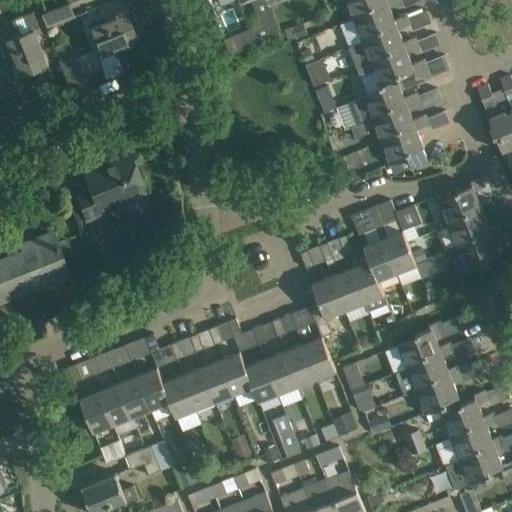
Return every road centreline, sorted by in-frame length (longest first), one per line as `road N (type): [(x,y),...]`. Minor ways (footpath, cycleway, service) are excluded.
road 1 (residential): [(202,225),(204,285),(29,355),(44,511)]
road 2 (residential): [(511,220),(487,162),(412,193),(377,187),(272,225)]
road 3 (residential): [(180,84),(0,125)]
road 4 (residential): [(180,84),(202,225)]
road 5 (residential): [(246,311),(297,294),(272,225)]
